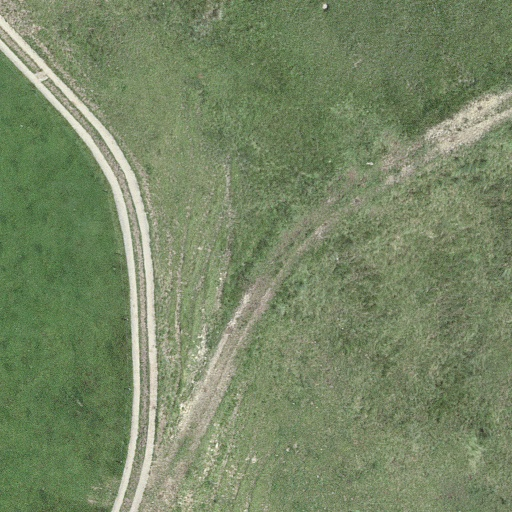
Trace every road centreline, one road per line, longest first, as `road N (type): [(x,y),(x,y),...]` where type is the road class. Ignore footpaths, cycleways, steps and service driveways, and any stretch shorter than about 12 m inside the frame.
road 1 (track): [(130,511),(168,471),(239,317),(283,247),(409,151),(511,102)]
road 2 (track): [(124,511),(145,408),(130,207),(123,181),(80,117),(0,33)]
